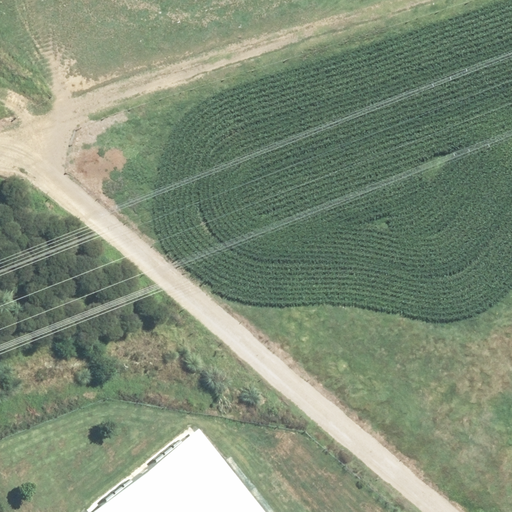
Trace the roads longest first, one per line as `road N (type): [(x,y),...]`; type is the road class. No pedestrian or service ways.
road 1 (track): [(473,511),(34,114)]
road 2 (track): [(337,0),(76,84),(34,114),(0,124)]
